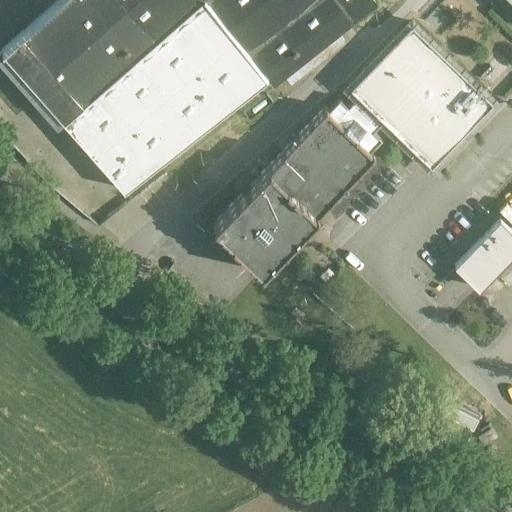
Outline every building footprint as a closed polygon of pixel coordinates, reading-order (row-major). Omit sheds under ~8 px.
[(131,176),(365,0),(51,0),(8,40),(131,176)] [(431,165),(384,120),(379,125),(431,174),(501,102),(412,15),(341,88),(354,100),(358,95),(350,87),(412,24),(493,102),(431,165)] [(384,120),(431,165),(493,102),(412,24),(350,87),(358,95),(354,100),(348,106),(340,98),(329,110),(371,150),(382,139),(373,131),(379,125),(384,120)] [(213,224),(262,271),(375,155),(371,150),(329,110),(326,107),(213,224)] [(511,256),(511,239),(496,224),(452,268),(476,292),(511,256)]
